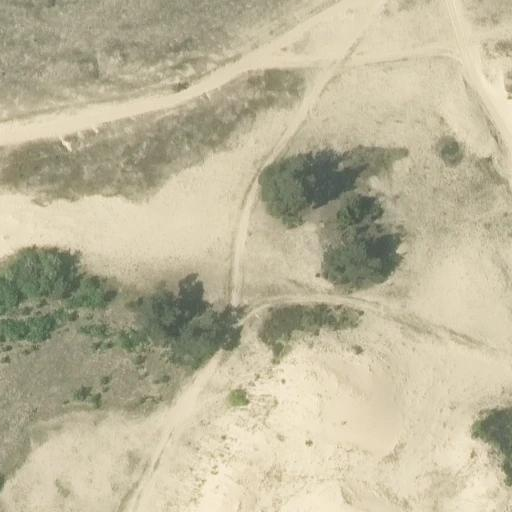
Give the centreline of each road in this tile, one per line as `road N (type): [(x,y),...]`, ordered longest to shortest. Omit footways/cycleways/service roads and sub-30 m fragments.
road 1 (track): [(379,0),(249,217),(232,328),(187,398),(144,511)]
road 2 (track): [(511,365),(406,320),(318,300),(260,300),(232,328)]
